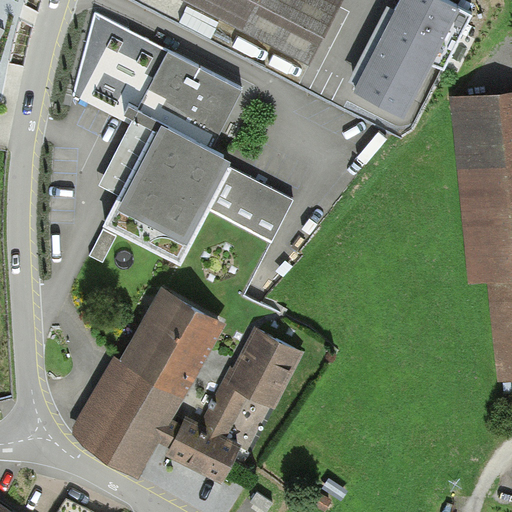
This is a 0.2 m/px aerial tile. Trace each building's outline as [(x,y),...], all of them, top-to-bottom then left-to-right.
[(176,0),(304,63),(335,0),(129,0),(157,14),(164,0),(176,0)] [(452,0),(398,0),(361,74),(404,96),(452,0)] [(468,9),(447,46),(456,51),(478,14),(468,9)] [(240,88),(94,12),(72,97),(149,129),(100,221),(175,262),(204,209),(269,245),(291,198),(210,150),(240,88)] [(511,85),(452,90),(468,279),(488,277),(496,377),(511,375),(511,85)] [(219,321),(154,285),(70,435),(134,471),(150,443),(189,464),(216,479),(230,454),(165,417),(219,321)] [(298,350),(251,328),(228,375),(201,432),(248,455),(298,350)] [(89,511),(59,499),(51,511),(89,511)]
